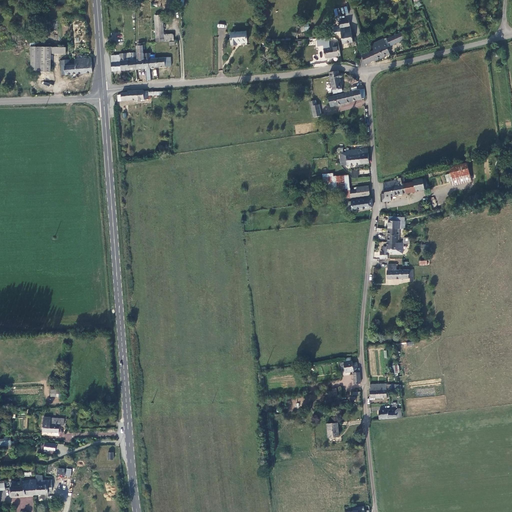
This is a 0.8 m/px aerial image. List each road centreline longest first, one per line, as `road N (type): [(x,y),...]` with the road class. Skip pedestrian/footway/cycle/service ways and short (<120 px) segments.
road 1 (unclassified): [(375,511),(361,354),(375,179),(365,72)]
road 2 (secondary): [(103,93),(136,511)]
road 3 (unclassified): [(103,93),(340,67),(365,72)]
road 4 (unclassified): [(365,72),(511,34)]
